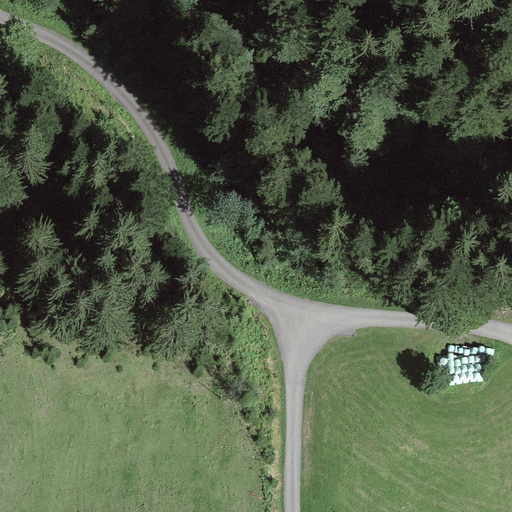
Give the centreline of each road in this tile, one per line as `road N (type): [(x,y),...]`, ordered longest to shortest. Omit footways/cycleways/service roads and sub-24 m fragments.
road 1 (track): [(511,333),(472,323),(290,313),(203,251),(156,137),(126,97),(66,46),(0,18)]
road 2 (track): [(290,313),(293,511)]
